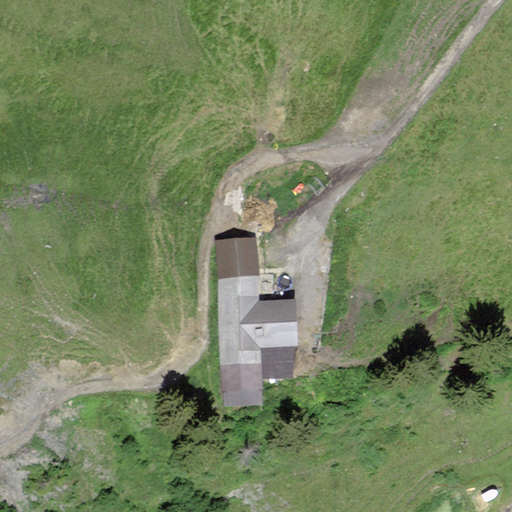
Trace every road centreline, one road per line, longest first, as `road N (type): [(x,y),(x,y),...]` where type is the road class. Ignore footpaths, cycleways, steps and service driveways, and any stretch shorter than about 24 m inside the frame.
road 1 (track): [(500,0),(365,154),(244,166),(198,242),(180,344),(161,377),(65,410),(41,453),(0,463)]
road 2 (track): [(365,154),(270,262)]
